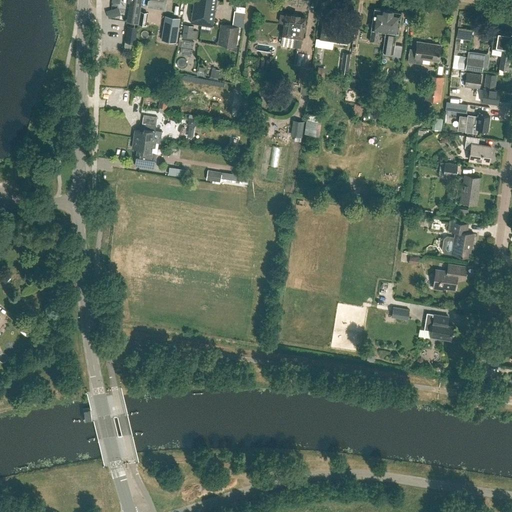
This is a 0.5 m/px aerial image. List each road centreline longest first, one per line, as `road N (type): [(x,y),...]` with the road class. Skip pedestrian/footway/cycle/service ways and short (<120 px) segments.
road 1 (tertiary): [(131,511),(90,349),(79,204)]
road 2 (unclassified): [(185,511),(330,475),(461,488)]
road 3 (residential): [(477,396),(511,159)]
road 4 (tertiary): [(79,204),(83,0)]
